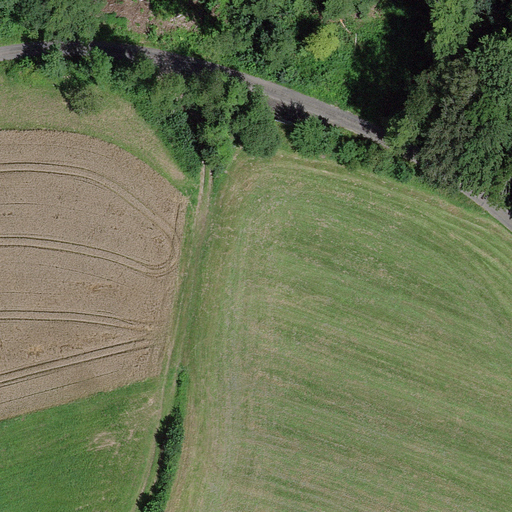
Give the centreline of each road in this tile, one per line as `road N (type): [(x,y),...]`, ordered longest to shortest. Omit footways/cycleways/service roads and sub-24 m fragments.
road 1 (track): [(0,55),(72,46),(154,55),(285,89),(426,157),(511,221)]
road 2 (track): [(154,55),(198,129),(204,184),(188,303),(154,454),(132,511)]
